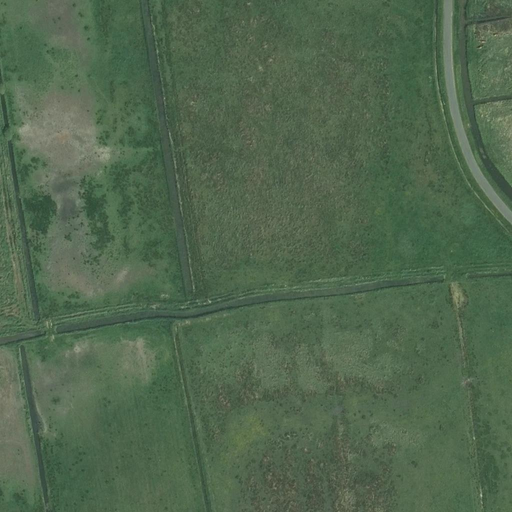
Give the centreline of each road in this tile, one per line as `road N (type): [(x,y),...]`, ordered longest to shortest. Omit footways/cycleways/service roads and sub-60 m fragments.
road 1 (track): [(511,265),(355,276),(191,307)]
road 2 (unclassified): [(511,217),(479,176),(461,134),(449,86),(446,0)]
